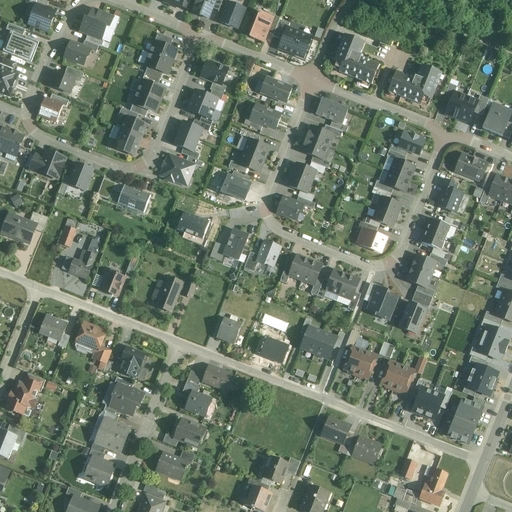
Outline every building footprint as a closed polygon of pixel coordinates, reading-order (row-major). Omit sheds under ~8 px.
[(49,3),(40,0),(31,0),(30,3),(36,6),(47,10),(49,3)] [(165,0),(164,3),(169,5),(169,6),(176,9),(176,8),(181,9),(181,8),(184,0),(165,0)] [(184,0),(181,8),(187,10),(190,0),(184,0)] [(197,0),(195,5),(196,5),(193,12),(200,15),(199,16),(208,19),(212,9),(215,0),(197,0)] [(215,0),(212,9),(218,12),(222,0),(215,0)] [(222,0),(218,12),(224,15),(228,4),(229,4),(230,0),(222,0)] [(229,4),(228,4),(224,15),(220,23),(237,30),(245,10),(229,4)] [(47,10),(36,6),(29,25),(48,33),(56,13),(47,10)] [(113,18),(93,10),(88,21),(106,28),(109,29),(113,18)] [(274,19),(260,14),(250,38),(264,43),(268,34),(274,19)] [(274,19),(268,34),(273,36),(279,21),(280,21),(280,20),(280,19),(274,17),(274,19)] [(88,21),(86,20),(80,33),(88,36),(101,41),(106,28),(88,21)] [(273,36),(273,37),(282,41),(284,37),(288,29),(290,25),(280,21),(279,21),(273,36)] [(26,31),(9,24),(6,31),(11,32),(23,37),(26,31)] [(288,29),(284,37),(282,41),(279,49),(303,59),(311,38),(288,29)] [(23,37),(11,32),(3,52),(31,63),(36,52),(33,51),(37,42),(23,37)] [(155,41),(154,41),(149,53),(174,63),(179,51),(170,48),(173,40),(158,34),(155,41)] [(365,43),(345,35),(334,62),(335,62),(333,69),(339,71),(339,73),(361,82),(371,86),(379,66),(362,59),(362,57),(361,55),(360,55),(365,43)] [(101,41),(88,36),(86,42),(99,47),(102,48),(104,42),(101,41)] [(86,42),(85,42),(82,48),(91,51),(91,52),(96,54),(99,47),(86,42)] [(412,55),(380,42),(378,49),(365,43),(360,55),(361,55),(362,57),(362,59),(379,66),(371,86),(361,82),(359,87),(396,102),(398,96),(388,92),(396,72),(404,75),(412,55)] [(82,48),(71,44),(65,58),(84,66),(86,59),(88,58),(91,52),(91,51),(82,48)] [(169,76),(174,63),(149,53),(144,66),(148,67),(145,74),(160,80),(163,74),(169,76)] [(17,64),(0,58),(0,67),(14,73),(17,64)] [(228,70),(208,61),(201,78),(213,83),(221,86),(222,86),(228,70)] [(404,75),(396,72),(388,92),(398,96),(421,105),(421,104),(428,106),(430,100),(432,101),(442,74),(422,66),(417,77),(416,77),(414,78),(413,79),(404,75)] [(0,67),(0,93),(10,97),(18,75),(14,73),(0,67)] [(84,75),(67,68),(64,75),(75,80),(81,82),(84,75)] [(64,75),(56,72),(50,87),(70,95),(75,80),(64,75)] [(160,80),(145,74),(142,81),(143,81),(158,87),(160,80)] [(292,89),(269,80),(267,85),(264,84),(260,94),(286,104),(292,89)] [(143,81),(138,93),(160,102),(165,90),(158,87),(143,81)] [(221,86),(213,83),(210,91),(212,91),(223,96),(226,88),(222,86),(221,86)] [(457,87),(450,84),(443,101),(450,104),(454,93),(455,93),(457,87)] [(210,97),(196,91),(192,101),(214,110),(218,101),(218,100),(210,97)] [(223,96),(212,91),(210,97),(218,100),(218,101),(221,102),(223,96)] [(160,102),(138,93),(133,105),(148,111),(155,114),(160,102)] [(450,104),(445,115),(458,120),(467,98),(455,93),(454,93),(450,104)] [(69,102),(52,95),(50,101),(63,107),(67,108),(69,102)] [(489,100),(480,96),(478,102),(474,113),(482,117),(489,100)] [(478,102),(467,98),(458,120),(469,124),(474,113),(478,102)] [(50,101),(45,99),(39,116),(56,123),(63,107),(50,101)] [(214,110),(192,101),(188,112),(202,117),(210,120),(214,110)] [(343,109),(322,101),(316,116),(339,125),(342,119),(344,120),(348,111),(343,109)] [(133,105),(130,112),(138,115),(145,118),(148,111),(133,105)] [(511,113),(493,105),(483,130),(502,138),(502,137),(508,123),(508,122),(511,113)] [(274,113),(258,107),(256,112),(253,111),(250,120),(276,131),(282,116),(281,116),(274,113)] [(283,110),(276,107),(274,113),(281,116),(283,110)] [(130,112),(122,109),(119,115),(126,118),(136,122),(138,115),(130,112)] [(210,120),(202,117),(200,123),(211,127),(213,121),(210,120)] [(136,122),(126,118),(121,130),(142,138),(147,126),(136,122)] [(263,126),(246,119),(244,125),(261,131),(263,126)] [(200,123),(195,121),(192,126),(202,130),(202,131),(208,133),(211,128),(211,127),(200,123)] [(192,126),(183,123),(179,134),(198,142),(202,131),(202,130),(192,126)] [(511,132),(511,124),(508,123),(502,137),(509,140),(511,132)] [(342,132),(326,126),(323,132),(333,136),(340,139),(342,132)] [(323,132),(311,127),(306,140),(328,148),(333,136),(323,132)] [(24,138),(2,130),(0,135),(0,150),(17,157),(20,148),(21,148),(21,147),(24,138)] [(142,138),(121,130),(114,149),(134,157),(142,138)] [(260,138),(243,131),(241,137),(249,141),(249,140),(258,143),(260,138)] [(425,141),(404,133),(398,148),(408,152),(419,156),(425,141)] [(198,142),(179,134),(174,145),(184,149),(193,153),(198,142)] [(258,143),(249,140),(249,141),(244,153),(265,161),(266,158),(265,157),(269,148),(258,143)] [(328,148),(306,140),(302,152),(313,157),(323,161),(323,160),(328,148)] [(398,148),(391,145),(389,151),(406,157),(408,152),(398,148)] [(193,153),(184,149),(181,154),(188,157),(198,161),(200,155),(193,153)] [(389,151),(387,157),(395,161),(395,160),(403,163),(406,157),(389,151)] [(65,160),(47,152),(44,160),(38,173),(57,180),(59,176),(64,164),(65,160)] [(265,161),(244,153),(239,165),(248,169),(259,173),(262,164),(264,164),(265,161)] [(186,163),(169,156),(161,177),(166,179),(165,180),(173,184),(174,182),(184,185),(187,176),(191,177),(195,166),(186,163)] [(488,166),(461,156),(459,162),(457,163),(456,166),(456,169),(456,170),(464,173),(463,175),(481,182),(488,166)] [(44,160),(36,157),(31,170),(38,173),(44,160)] [(198,161),(188,157),(186,163),(195,166),(201,169),(203,163),(198,161)] [(323,161),(313,157),(311,163),(328,170),(330,163),(323,160),(323,161)] [(403,163),(395,160),(395,161),(390,173),(411,181),(412,178),(411,177),(415,168),(403,163)] [(239,165),(231,162),(229,168),(245,174),(248,169),(239,165)] [(93,171),(77,164),(71,179),(69,186),(84,192),(93,171)] [(316,172),(297,164),(292,176),(311,183),(316,172)] [(250,179),(234,172),(231,178),(248,184),(250,179)] [(411,181),(390,173),(385,185),(393,189),(405,193),(408,184),(410,184),(411,181)] [(66,176),(59,192),(65,195),(69,186),(71,179),(66,176)] [(311,183),(292,176),(288,187),(307,194),(311,183)] [(506,180),(497,176),(492,188),(489,196),(490,196),(502,201),(510,181),(507,179),(506,180)] [(231,178),(228,177),(226,182),(224,186),(224,187),(222,193),(228,196),(238,200),(244,202),(246,197),(249,190),(251,185),(248,184),(231,178)] [(115,184),(104,180),(98,196),(109,201),(113,191),(115,184)] [(456,186),(445,181),(443,187),(446,188),(454,191),(456,186)] [(511,181),(510,181),(502,201),(500,207),(511,212),(511,210),(511,181)] [(385,185),(377,182),(374,188),(391,195),(393,189),(385,185)] [(151,197),(125,187),(124,188),(115,184),(113,191),(122,194),(118,204),(144,214),(151,197)] [(486,186),(480,202),(486,205),(490,196),(489,196),(492,188),(486,186)] [(454,191),(446,188),(438,207),(454,214),(457,207),(458,208),(461,201),(459,201),(462,194),(454,191)] [(296,203),(283,198),(278,213),(296,221),(299,214),(301,213),(303,207),(304,206),(296,203)] [(315,205),(298,198),(296,203),(304,206),(303,207),(313,211),(315,205)] [(401,206),(382,198),(378,209),(397,217),(401,206)] [(397,217),(378,209),(373,221),(392,228),(397,217)] [(214,224),(184,212),(177,231),(184,234),(182,239),(205,248),(214,224)] [(49,218),(34,213),(30,223),(37,226),(36,229),(44,232),(49,218)] [(30,223),(10,215),(3,233),(26,242),(29,235),(34,234),(36,229),(37,226),(30,223)] [(79,223),(69,219),(66,226),(76,229),(79,223)] [(451,227),(431,219),(428,228),(427,227),(425,231),(446,239),(451,227)] [(377,229),(361,223),(359,228),(365,231),(375,235),(377,229)] [(66,226),(60,243),(69,247),(76,229),(66,226)] [(249,236),(234,230),(225,253),(231,256),(230,259),(238,262),(241,255),(249,236)] [(375,235),(365,231),(362,238),(360,237),(358,245),(381,254),(387,239),(375,235)] [(446,239),(425,231),(424,235),(425,236),(421,244),(441,252),(446,239)] [(85,251),(80,262),(75,260),(75,261),(67,258),(63,269),(70,272),(88,279),(93,267),(92,267),(97,255),(101,243),(93,240),(89,252),(85,251)] [(260,257),(257,263),(258,263),(264,266),(266,265),(273,267),(280,249),(265,243),(260,257)] [(260,257),(250,253),(244,270),(254,274),(258,263),(257,263),(260,257)] [(247,257),(241,255),(238,262),(244,264),(247,257)] [(447,261),(430,255),(428,261),(436,264),(445,268),(447,261)] [(306,260),(297,256),(292,268),(289,276),(290,276),(302,281),(310,260),(307,259),(306,260)] [(428,261),(416,256),(413,265),(412,266),(411,269),(431,277),(436,264),(428,261)] [(133,257),(126,273),(132,276),(139,259),(133,257)] [(313,263),(313,261),(310,260),(302,281),(314,286),(318,278),(322,266),(313,263)] [(286,265),(280,282),(286,285),(290,276),(289,276),(292,268),(286,265)] [(431,277),(411,269),(409,271),(410,273),(407,281),(418,286),(426,289),(431,277)] [(116,273),(110,270),(106,272),(104,277),(105,279),(101,291),(109,294),(110,293),(118,296),(125,278),(117,275),(116,273)] [(343,275),(334,271),(330,282),(326,291),(327,291),(339,296),(347,275),(344,274),(343,275)] [(351,278),(350,276),(347,275),(339,296),(351,301),(352,301),(355,293),(359,281),(351,278)] [(511,280),(509,279),(509,278),(501,275),(499,282),(511,287),(511,280)] [(318,278),(314,286),(311,294),(317,297),(324,280),(318,278)] [(166,285),(160,282),(153,298),(160,301),(157,307),(171,312),(182,284),(168,279),(166,285)] [(324,280),(317,297),(323,299),(327,291),(326,291),(330,282),(324,280)] [(196,286),(189,283),(184,295),(191,298),(196,286)] [(388,291),(371,284),(364,301),(369,303),(367,309),(376,313),(375,317),(389,323),(398,299),(387,294),(388,291)] [(435,292),(426,289),(418,286),(416,292),(427,296),(432,299),(435,292)] [(511,293),(505,291),(500,304),(510,308),(511,308),(511,293)] [(355,293),(352,301),(351,301),(348,309),(354,312),(361,295),(355,293)] [(427,296),(423,307),(428,309),(433,299),(432,299),(427,296)] [(511,308),(510,308),(500,304),(495,316),(511,323),(511,308)] [(411,305),(408,311),(406,312),(405,312),(399,328),(409,332),(410,329),(417,332),(421,324),(425,317),(424,317),(423,317),(426,311),(411,305)] [(285,332),(288,323),(267,315),(264,323),(285,332)] [(69,325),(48,316),(41,334),(50,337),(51,336),(62,340),(63,341),(65,335),(69,325)] [(242,325),(224,318),(217,339),(234,345),(242,325)] [(485,329),(481,340),(507,350),(511,336),(511,334),(499,330),(501,326),(484,319),(481,327),(485,329)] [(94,327),(84,323),(80,335),(82,336),(79,344),(98,351),(99,352),(100,347),(106,334),(94,329),(94,327)] [(300,349),(314,355),(324,330),(310,324),(300,349)] [(314,355),(328,361),(338,335),(324,330),(314,355)] [(352,348),(354,349),(360,334),(352,331),(346,347),(352,350),(352,348)] [(62,340),(60,345),(66,348),(70,337),(65,335),(63,341),(62,340)] [(365,350),(368,343),(358,340),(356,347),(365,350)] [(469,356),(486,363),(488,358),(502,364),(507,350),(481,340),(477,350),(472,348),(469,356)] [(379,355),(385,357),(389,346),(384,344),(379,355)] [(389,346),(385,357),(390,359),(394,348),(389,346)] [(112,352),(100,347),(99,352),(98,351),(94,361),(106,365),(108,361),(112,352)] [(352,350),(346,364),(345,364),(344,368),(344,371),(348,372),(350,372),(356,374),(365,353),(354,349),(352,348),(352,350)] [(145,356),(127,349),(122,361),(124,362),(119,373),(135,379),(135,378),(137,378),(140,370),(139,369),(139,368),(140,368),(145,356)] [(377,358),(365,353),(356,374),(363,377),(363,378),(367,380),(370,379),(371,375),(371,374),(377,358)] [(420,357),(414,372),(414,373),(420,376),(427,360),(420,357)] [(106,365),(103,373),(109,375),(113,364),(108,361),(106,365)] [(390,363),(383,379),(382,379),(381,383),(382,385),(386,387),(387,386),(394,389),(402,368),(390,363)] [(465,388),(489,397),(498,374),(474,365),(465,388)] [(234,375),(210,366),(203,382),(227,392),(234,375)] [(402,368),(394,389),(400,392),(401,393),(405,394),(407,394),(408,389),(408,388),(414,373),(414,372),(402,368)] [(203,375),(192,371),(187,383),(198,388),(203,375)] [(46,382),(29,375),(25,386),(38,391),(38,392),(41,393),(46,382)] [(134,385),(117,378),(115,384),(118,385),(132,390),(134,385)] [(419,399),(413,412),(439,423),(451,396),(425,385),(426,382),(420,379),(412,397),(419,399)] [(198,388),(187,383),(183,393),(191,396),(193,393),(197,395),(200,389),(198,388)] [(25,386),(19,384),(15,395),(11,397),(13,401),(13,402),(12,401),(10,403),(7,409),(23,415),(26,407),(33,410),(36,402),(34,401),(38,392),(38,391),(25,386)] [(132,390),(118,385),(113,398),(114,398),(124,401),(125,398),(132,401),(131,404),(136,406),(136,407),(139,408),(144,395),(132,390)] [(197,395),(193,393),(191,396),(186,409),(206,417),(212,401),(197,395)] [(124,401),(114,398),(110,407),(110,408),(117,410),(132,416),(136,407),(136,406),(131,404),(132,401),(125,398),(124,401)] [(476,427),(484,408),(461,400),(454,419),(476,427)] [(117,410),(110,408),(110,407),(106,405),(104,411),(106,412),(115,416),(117,410)] [(115,416),(106,412),(103,418),(105,419),(105,418),(116,423),(118,417),(115,416)] [(116,423),(105,418),(105,419),(100,431),(126,442),(131,429),(116,423)] [(352,427),(330,418),(322,437),(342,445),(344,446),(345,444),(350,432),(352,427)] [(469,446),(476,427),(454,419),(447,437),(469,446)] [(207,430),(183,421),(177,439),(176,440),(180,442),(200,449),(207,430)] [(26,432),(10,425),(7,433),(18,437),(16,440),(22,442),(26,432)] [(7,433),(0,430),(0,457),(8,460),(16,440),(18,437),(7,433)] [(126,442),(100,431),(95,444),(94,444),(106,449),(121,455),(126,442)] [(350,432),(345,444),(350,446),(355,434),(350,432)] [(355,434),(350,446),(356,448),(360,438),(361,438),(361,436),(355,434)] [(177,439),(168,435),(165,443),(177,448),(180,442),(176,440),(177,439)] [(361,438),(360,438),(356,448),(353,456),(375,465),(382,446),(361,438)] [(106,449),(94,444),(95,444),(93,443),(91,449),(103,454),(106,449)] [(345,444),(344,446),(342,445),(339,452),(346,455),(350,446),(345,444)] [(103,454),(91,450),(89,457),(92,458),(101,461),(103,454)] [(195,456),(183,451),(180,459),(190,463),(190,464),(192,465),(195,456)] [(180,459),(164,453),(156,472),(181,482),(186,470),(187,471),(190,464),(190,463),(180,459)] [(101,461),(92,458),(85,476),(93,479),(93,480),(95,482),(96,480),(99,482),(98,484),(107,488),(116,467),(101,461)] [(289,465),(272,458),(265,476),(274,480),(273,482),(281,485),(286,472),(289,465)] [(300,463),(291,459),(289,465),(286,472),(295,476),(300,463)] [(418,464),(407,460),(400,478),(411,482),(418,464)] [(8,471),(0,467),(0,475),(6,478),(8,471)] [(436,470),(429,488),(426,487),(421,501),(440,508),(445,494),(441,493),(448,475),(436,470)] [(270,487),(250,479),(247,485),(251,487),(252,486),(269,492),(270,487)] [(160,491),(147,486),(144,493),(157,498),(160,491)] [(269,492),(252,486),(251,487),(244,504),(252,507),(252,508),(254,509),(254,508),(264,511),(265,511),(272,493),(269,492)] [(321,511),(329,493),(311,486),(301,511),(303,511),(321,511)] [(83,494),(69,488),(66,495),(73,498),(74,497),(81,500),(83,494)] [(399,490),(397,497),(404,500),(407,493),(399,490)] [(419,496),(408,492),(407,493),(404,500),(416,505),(419,496)] [(81,500),(74,497),(73,498),(70,507),(73,508),(71,511),(97,511),(99,507),(81,500)] [(162,511),(165,505),(147,497),(140,511),(162,511)] [(411,504),(397,499),(394,506),(408,511),(411,504)]
